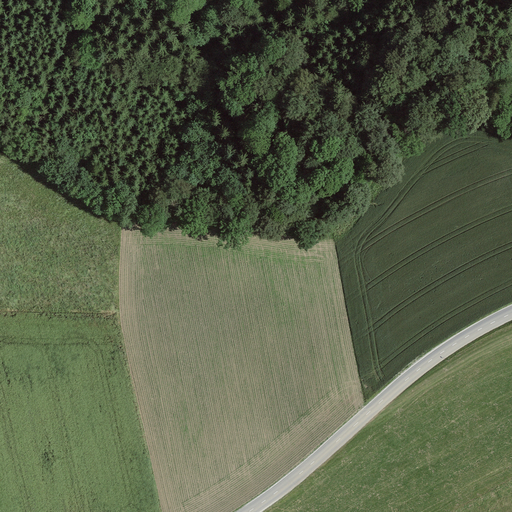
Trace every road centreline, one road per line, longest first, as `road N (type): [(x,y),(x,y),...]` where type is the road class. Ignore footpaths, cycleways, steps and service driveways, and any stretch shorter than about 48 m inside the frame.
road 1 (tertiary): [(246,511),(399,382),(511,313)]
road 2 (track): [(392,0),(366,18),(245,60),(208,58),(195,42),(197,0)]
